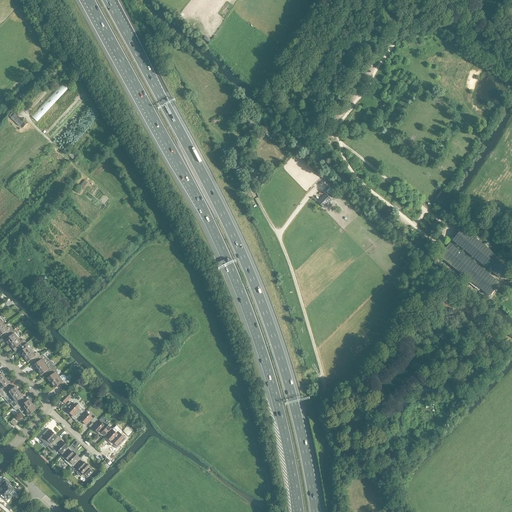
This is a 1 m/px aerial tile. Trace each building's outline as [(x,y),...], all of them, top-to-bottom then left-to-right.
[(476,40),(472,46),(482,52),(485,47),(476,40)] [(29,119),(35,124),(68,87),(63,82),(29,119)] [(259,111),(252,105),(251,107),(257,113),(259,111)] [(20,126),(24,122),(15,114),(11,118),(20,126)] [(257,129),(263,135),(268,130),(263,124),(257,129)] [(78,183),(74,188),(79,193),(83,188),(78,183)] [(330,201),(324,195),(319,200),(325,206),(330,201)] [(498,278),(508,265),(462,229),(452,241),(498,278)] [(488,296),(498,283),(450,244),(439,257),(488,296)] [(5,336),(14,329),(13,330),(10,327),(8,327),(7,328),(5,324),(0,327),(0,335),(3,333),(5,336)] [(14,329),(5,336),(7,334),(9,337),(6,339),(10,344),(18,337),(15,333),(16,332),(14,329)] [(21,341),(19,338),(18,337),(10,344),(12,347),(11,348),(14,351),(15,352),(18,349),(27,343),(27,342),(26,343),(24,340),(22,339),(21,341)] [(23,357),(32,350),(35,348),(32,344),(33,342),(30,340),(27,342),(27,343),(18,349),(21,347),(23,350),(20,352),(23,357)] [(35,354),(32,350),(23,357),(27,362),(30,360),(32,362),(40,356),(38,353),(36,353),(35,354)] [(43,354),(41,356),(40,356),(32,362),(35,360),(37,363),(33,365),(37,370),(50,360),(43,354)] [(46,375),(55,368),(56,367),(54,364),(52,364),(50,360),(37,370),(41,375),(44,373),(46,375)] [(51,383),(59,376),(56,372),(57,371),(55,368),(46,375),(49,373),(50,376),(47,378),(51,383)] [(59,376),(51,383),(55,388),(58,386),(60,388),(66,383),(64,381),(64,380),(65,379),(65,378),(65,377),(64,376),(63,375),(62,375),(61,376),(60,377),(59,376)] [(0,393),(8,388),(6,386),(9,384),(5,379),(0,382),(0,393)] [(7,401),(19,391),(15,386),(12,389),(10,386),(8,388),(0,393),(0,394),(2,397),(4,397),(7,401)] [(13,407),(21,401),(20,399),(23,396),(19,391),(7,401),(9,404),(11,404),(13,407)] [(61,400),(65,404),(72,397),(68,393),(61,400)] [(22,413),(24,411),(33,404),(29,399),(26,402),(24,399),(21,401),(13,407),(16,410),(18,409),(22,413)] [(72,404),(70,402),(65,407),(67,409),(66,410),(72,416),(72,417),(77,422),(79,419),(86,412),(82,408),(82,407),(78,403),(76,406),(73,403),(72,404)] [(33,404),(24,411),(28,416),(36,409),(33,404)] [(79,419),(86,425),(90,421),(92,423),(89,426),(91,429),(92,428),(92,427),(99,421),(95,417),(93,419),(86,412),(79,419)] [(105,436),(112,430),(108,426),(101,419),(99,421),(92,427),(92,428),(99,434),(100,433),(104,438),(106,437),(105,436)] [(105,436),(106,437),(112,443),(113,442),(115,444),(113,446),(116,449),(127,438),(123,435),(122,436),(119,433),(114,428),(112,430),(105,436)] [(50,444),(57,436),(51,430),(50,431),(48,429),(40,437),(44,441),(46,439),(51,443),(50,444)] [(63,441),(57,436),(51,443),(50,444),(49,445),(55,451),(57,449),(62,454),(68,448),(68,447),(62,441),(63,441)] [(68,448),(62,454),(60,456),(71,467),(73,465),(79,459),(80,458),(73,452),(74,451),(69,446),(68,447),(68,448)] [(80,458),(79,459),(73,465),(71,467),(75,471),(76,470),(77,471),(77,472),(77,473),(77,475),(79,477),(81,477),(83,477),(85,475),(87,477),(93,472),(90,469),(91,469),(84,462),(85,462),(80,458)] [(3,489),(11,496),(13,493),(11,492),(13,489),(5,482),(3,485),(4,485),(2,488),(3,490),(3,489)] [(3,489),(3,490),(1,492),(0,491),(0,495),(6,501),(8,499),(9,499),(10,499),(11,498),(11,496),(3,489)]
